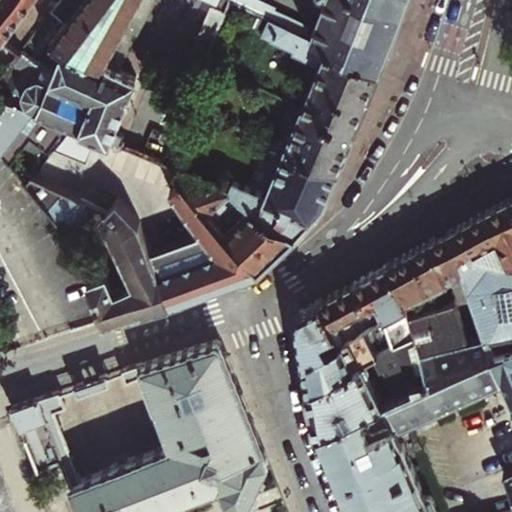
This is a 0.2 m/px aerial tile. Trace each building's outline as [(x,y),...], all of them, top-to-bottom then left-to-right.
[(22,47),(53,7),(58,0),(0,0),(0,32),(3,35),(22,47)] [(108,63),(99,59),(132,0),(58,0),(53,7),(68,19),(53,38),(65,44),(56,66),(38,58),(22,47),(0,74),(0,89),(9,95),(97,134),(108,139),(135,75),(108,63)] [(132,0),(99,59),(108,63),(145,0),(206,0),(214,4),(183,81),(193,85),(227,0),(132,0)] [(324,0),(314,27),(257,0),(237,0),(270,16),(311,36),(380,66),(382,61),(397,21),(405,0),(324,0)] [(317,63),(300,103),(355,128),(367,97),(380,66),(311,36),(270,16),(263,32),(270,35),(269,36),(293,49),(292,51),(317,63)] [(9,95),(0,107),(0,148),(10,161),(31,135),(52,151),(55,147),(85,161),(97,134),(9,95)] [(194,97),(191,104),(205,111),(208,104),(194,97)] [(256,135),(281,148),(336,175),(347,147),(355,128),(300,103),(285,138),(271,131),(269,134),(259,129),(256,135)] [(336,175),(281,148),(261,194),(228,178),(223,190),(249,209),(292,234),(311,217),(324,204),(336,175)] [(223,190),(179,170),(173,175),(179,181),(206,211),(217,201),(232,214),(237,209),(246,211),(224,231),(256,268),(274,251),(292,234),(249,209),(223,190)] [(26,180),(66,229),(105,320),(125,313),(148,307),(162,302),(169,300),(149,251),(137,221),(116,197),(104,209),(32,175),(26,180)] [(169,190),(199,232),(149,251),(169,300),(212,285),(255,269),(256,268),(224,231),(206,211),(179,181),(169,190)] [(440,234),(433,238),(447,277),(455,274),(464,271),(481,261),(477,251),(480,248),(490,251),(501,245),(508,260),(511,259),(511,198),(511,196),(464,221),(440,234)] [(423,244),(412,250),(430,289),(448,280),(447,277),(433,238),(423,244)] [(402,256),(388,262),(404,301),(430,289),(412,250),(402,256)] [(477,251),(481,261),(464,271),(487,336),(511,329),(511,259),(508,260),(477,251)] [(372,270),(355,280),(372,321),(405,304),(404,301),(388,262),(372,270)] [(337,289),(322,297),(339,339),(372,321),(355,280),(337,289)] [(322,297),(302,308),(298,316),(301,332),(305,357),(339,339),(322,297)] [(416,331),(425,351),(469,340),(455,298),(409,313),(416,331)] [(307,370),(310,385),(374,352),(378,351),(416,331),(409,313),(405,304),(372,321),(339,339),(305,357),(307,370)] [(511,329),(487,336),(503,380),(487,387),(511,447),(511,467),(505,471),(511,487),(511,329)] [(313,404),(318,430),(419,385),(419,378),(434,373),(425,351),(416,331),(378,351),(397,388),(384,393),(366,359),(372,360),(377,357),(374,352),(310,385),(313,404)] [(218,341),(213,339),(118,370),(124,383),(138,379),(162,448),(134,459),(133,457),(108,467),(108,469),(79,479),(77,474),(69,478),(82,511),(143,511),(150,509),(150,511),(198,492),(198,491),(215,484),(218,492),(232,498),(244,494),(266,459),(218,341)] [(351,511),(439,511),(432,494),(430,493),(426,494),(404,441),(402,442),(396,427),(487,387),(469,340),(425,351),(434,373),(419,378),(419,385),(318,430),(331,462),(351,511)] [(64,405),(59,390),(38,397),(43,412),(52,409),(64,405)] [(38,397),(11,405),(37,472),(63,462),(43,412),(38,397)] [(52,409),(43,412),(63,462),(69,478),(77,474),(52,409)]
